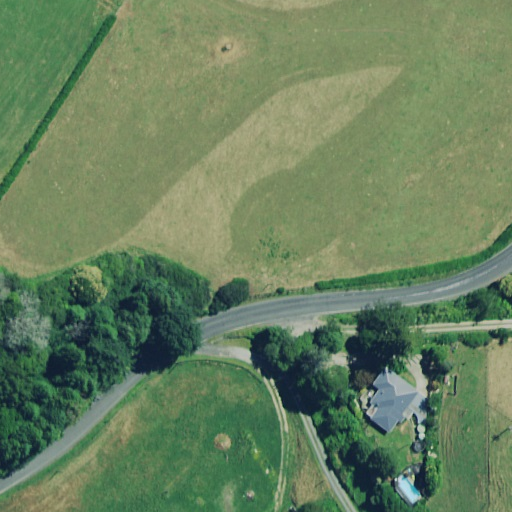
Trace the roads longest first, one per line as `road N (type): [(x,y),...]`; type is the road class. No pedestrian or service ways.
road 1 (unclassified): [(394,295),(239,315),(166,340),(57,444),(0,482)]
road 2 (unclassified): [(394,295),(489,270),(511,254)]
